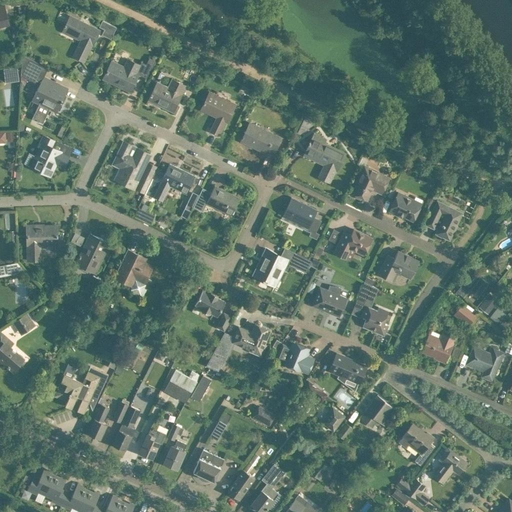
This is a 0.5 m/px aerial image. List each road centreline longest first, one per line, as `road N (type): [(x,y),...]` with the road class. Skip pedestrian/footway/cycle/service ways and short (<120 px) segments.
road 1 (unclassified): [(106,0),(491,185)]
road 2 (residential): [(77,195),(217,265),(235,256),(267,186),(113,110)]
road 3 (residential): [(286,181),(452,257),(410,321),(393,366)]
road 4 (tertiary): [(205,511),(0,418)]
road 5 (residential): [(393,366),(244,313)]
road 6 (residential): [(393,366),(397,386),(496,461)]
road 7 (residential): [(511,412),(393,366)]
